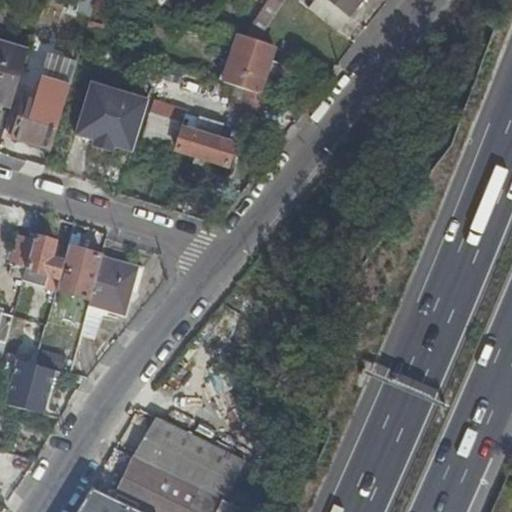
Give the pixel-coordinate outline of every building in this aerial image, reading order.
[(284,0),(268,0),(264,7),(275,15),(284,0)] [(360,0),(315,0),(309,8),(338,31),(357,8),(361,1),(360,0)] [(264,7),(243,37),(257,41),(275,15),(264,7)] [(228,18),(221,13),(215,22),(222,28),(228,18)] [(243,37),(238,35),(223,84),(234,87),(240,89),(247,91),(252,93),(260,95),(274,47),(257,41),(243,37)] [(28,52),(0,43),(0,101),(12,105),(28,52)] [(69,54),(65,69),(75,71),(79,57),(69,54)] [(53,87),(69,92),(75,71),(65,69),(59,67),(53,87)] [(92,85),(77,136),(133,152),(148,101),(92,85)] [(227,110),(239,114),(247,91),(240,89),(234,87),(227,110)] [(258,122),(266,97),(260,95),(252,93),(247,91),(239,114),(239,115),(258,122)] [(14,136),(51,148),(63,111),(25,99),(14,136)] [(182,123),(184,115),(178,113),(180,108),(155,101),(140,151),(164,158),(176,122),(182,123)] [(195,131),(183,127),(176,150),(227,166),(234,143),(219,138),(223,123),(200,116),(195,131)] [(12,264),(27,269),(35,238),(20,234),(12,264)] [(57,243),(35,237),(35,238),(27,269),(23,281),(58,289),(66,256),(55,253),(57,243)] [(103,256),(69,246),(66,256),(58,289),(91,298),(102,258),(103,256)] [(144,270),(102,258),(91,298),(81,335),(98,340),(105,315),(108,315),(109,309),(127,315),(132,296),(138,292),(144,270)] [(0,355),(3,356),(13,318),(2,315),(0,324),(0,355)] [(52,373),(16,364),(5,406),(41,415),(52,373)] [(156,417),(137,457),(230,502),(232,503),(250,463),(156,417)] [(225,511),(230,502),(137,457),(117,497),(147,511),(225,511)] [(147,511),(117,497),(93,487),(77,511),(147,511)]
